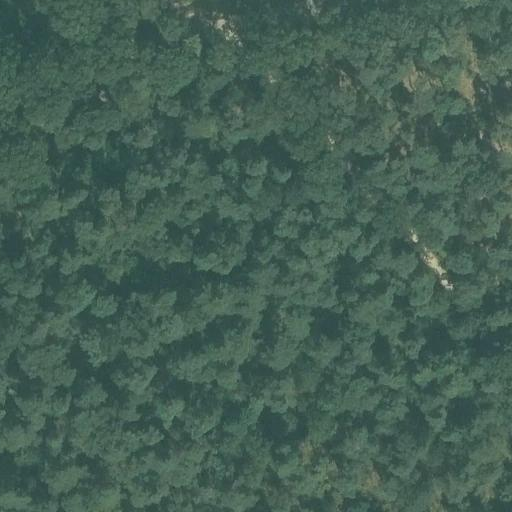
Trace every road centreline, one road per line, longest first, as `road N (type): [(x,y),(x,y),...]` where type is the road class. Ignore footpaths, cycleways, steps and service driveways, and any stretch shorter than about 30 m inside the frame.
road 1 (track): [(171,0),(212,29),(511,361)]
road 2 (unclassified): [(0,92),(131,48),(352,0)]
